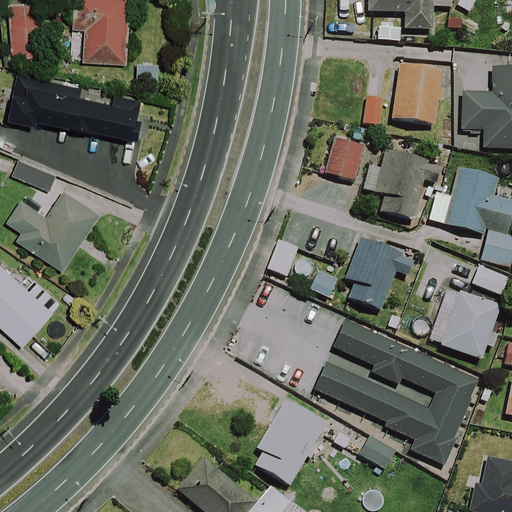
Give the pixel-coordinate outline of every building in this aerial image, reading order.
[(127,0),(81,0),(79,46),(71,46),(70,64),(124,67),(127,0)] [(370,0),(370,13),(407,14),(406,29),(433,30),(434,8),(453,8),(452,0),(370,0)] [(171,14),(164,1),(144,12),(151,25),(171,14)] [(45,57),(40,5),(7,8),(12,61),(45,57)] [(443,71),(399,66),(392,119),(436,125),(443,71)] [(511,66),(493,66),(492,92),(463,91),(462,129),(484,130),(483,148),(511,148),(511,66)] [(383,101),(368,98),(363,124),(378,126),(383,101)] [(74,101),(70,110),(53,156),(111,178),(128,133),(100,122),(103,112),(74,101)] [(363,146),(335,139),(326,174),(354,182),(363,146)] [(440,168),(386,153),(381,171),(370,167),(363,192),(384,198),(380,213),(412,223),(423,183),(435,187),(440,168)] [(511,236),(507,235),(511,216),(511,197),(494,193),(498,179),(460,168),(452,197),(437,193),(430,221),(487,236),(482,260),(511,267),(511,264),(511,236)] [(97,219),(57,193),(46,210),(25,196),(6,225),(20,235),(15,243),(61,274),(97,219)] [(379,313),(394,275),(410,281),(417,264),(357,241),(342,281),(353,285),(347,301),(379,313)] [(294,252),(275,244),(264,273),(284,280),(294,252)] [(51,315),(0,269),(0,329),(21,348),(51,315)] [(505,281),(474,269),(467,286),(497,299),(505,281)] [(497,310),(445,290),(433,323),(445,327),(437,349),(477,364),(497,310)] [(478,380),(348,321),(336,347),(438,393),(431,407),(330,361),(316,392),(417,437),(411,451),(440,464),(478,380)] [(511,342),(507,342),(503,364),(511,365),(511,342)] [(323,428),(280,405),(254,453),(259,456),(251,470),(289,491),(323,428)] [(392,454),(367,440),(356,458),(382,473),(392,454)] [(511,511),(511,466),(486,460),(479,489),(474,488),(467,511),(511,511)] [(244,511),(250,506),(201,463),(175,493),(196,511),(244,511)] [(297,511),(266,489),(250,511),(297,511)]
